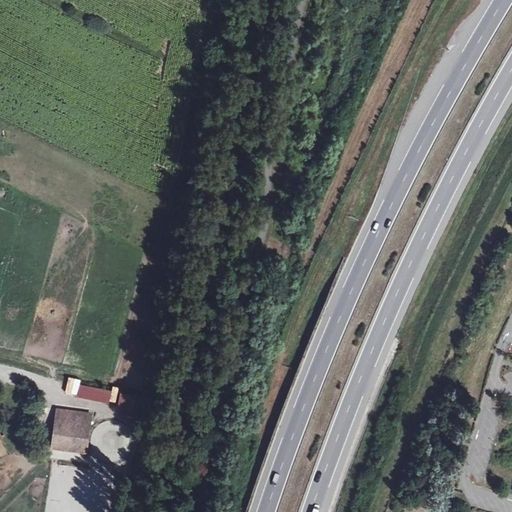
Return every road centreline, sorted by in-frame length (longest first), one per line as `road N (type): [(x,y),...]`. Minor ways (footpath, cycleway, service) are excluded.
road 1 (motorway): [(502,0),(375,236),(265,511)]
road 2 (motorway): [(312,511),(417,253),(511,71)]
